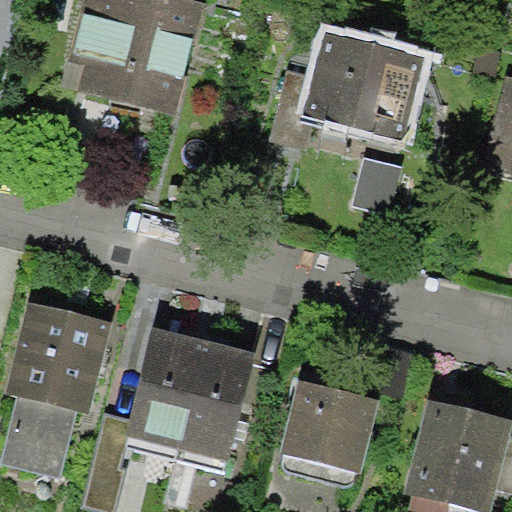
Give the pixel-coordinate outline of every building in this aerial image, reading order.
[(424,69),(322,41),(303,107),(406,135),(424,69)] [(27,309),(9,396),(96,414),(114,327),(27,309)] [(157,335),(133,444),(230,466),(255,356),(157,335)] [(302,388),(284,457),(354,475),(373,406),(302,388)] [(423,407),(405,495),(486,511),(504,423),(423,407)]
